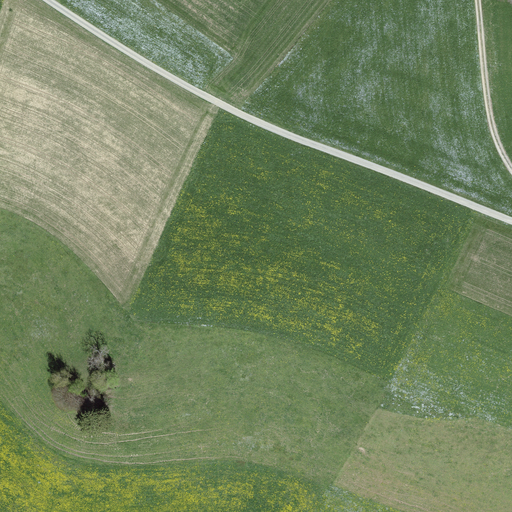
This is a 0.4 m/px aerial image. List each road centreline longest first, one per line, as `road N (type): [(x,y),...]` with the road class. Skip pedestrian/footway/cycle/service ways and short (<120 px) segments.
road 1 (track): [(511,221),(265,125),(47,0)]
road 2 (track): [(511,169),(491,124),(478,0)]
